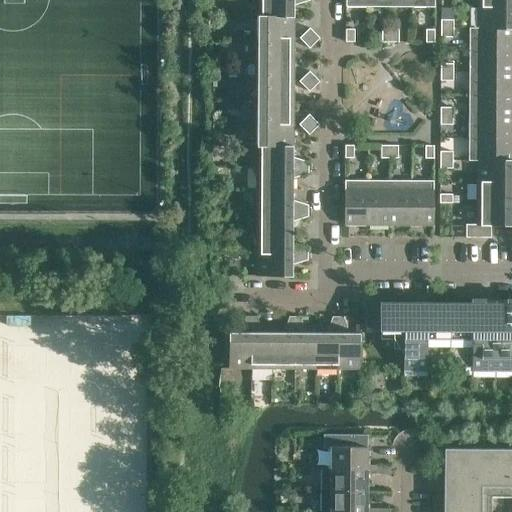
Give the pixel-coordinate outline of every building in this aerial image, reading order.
[(257,0),(257,16),(293,16),(293,5),(293,0),(295,0),(302,2),(309,0),(257,0)] [(511,5),(476,5),(476,27),(511,26),(511,5)] [(257,16),(257,36),(293,36),(293,33),(293,16),(257,16)] [(440,19),(440,27),(453,28),(453,19),(440,19)] [(469,27),(469,50),(511,49),(511,26),(476,27),(469,27)] [(314,42),(320,37),(309,27),(304,32),(314,42)] [(440,27),(440,36),(453,36),(453,28),(440,27)] [(354,28),(345,28),(345,41),(354,41),(354,28)] [(381,28),(381,41),(390,41),(390,29),(381,28)] [(399,29),(390,29),(390,41),(399,41),(399,29)] [(434,29),(425,29),(425,41),(434,42),(434,29)] [(304,32),(303,33),(299,37),(309,48),(314,42),(304,32)] [(257,36),(257,58),(293,58),(293,36),(257,36)] [(511,49),(469,50),(469,72),(511,71),(511,49)] [(257,58),(257,79),(293,80),(293,58),(257,58)] [(440,62),(440,71),(453,71),(453,63),(440,62)] [(314,86),(319,81),(309,70),(304,75),(314,86)] [(440,71),(440,80),(453,80),(453,71),(440,71)] [(511,71),(469,72),(468,94),(511,93),(511,71)] [(304,75),(299,80),(309,91),(314,86),(304,75)] [(257,79),(257,101),(293,101),(293,80),(257,79)] [(511,93),(468,94),(468,115),(511,115),(511,93)] [(257,101),(257,123),(293,123),(293,101),(257,101)] [(440,106),(440,115),(453,115),(453,107),(440,106)] [(314,129),(319,124),(309,113),(304,119),(314,129)] [(440,115),(440,123),(452,124),(453,115),(440,115)] [(511,115),(468,115),(468,137),(511,137),(511,115)] [(304,119),(298,124),(309,134),(314,129),(304,119)] [(257,123),(257,144),(293,144),(293,123),(257,123)] [(511,137),(468,137),(468,159),(511,159),(511,137)] [(293,144),(257,144),(257,167),(308,167),(308,161),(300,158),(292,162),(293,156),(293,144)] [(344,144),(344,157),(353,157),(354,144),(344,144)] [(389,144),(380,144),(380,157),(389,157),(389,144)] [(389,144),(389,157),(398,157),(398,145),(389,144)] [(434,145),(425,145),(425,157),(434,158),(434,145)] [(440,150),(440,159),(452,159),(452,150),(440,150)] [(440,159),(439,168),(452,168),(452,159),(440,159)] [(511,159),(468,159),(468,160),(475,160),(475,181),(511,180),(511,159)] [(308,167),(257,167),(257,189),(292,189),(292,179),(292,172),(300,176),(308,173),(308,167)] [(344,179),(344,224),(366,224),(367,179),(344,179)] [(367,179),(366,224),(389,224),(389,180),(367,179)] [(389,180),(389,224),(411,224),(411,180),(389,180)] [(411,180),(411,224),(434,224),(434,180),(411,180)] [(511,180),(475,181),(475,203),(511,202),(511,180)] [(292,189),(257,189),(257,210),(308,210),(308,204),(300,201),(292,205),(292,199),(292,189)] [(452,193),(439,193),(439,202),(452,202),(452,193)] [(465,225),(465,236),(491,237),(491,225),(511,224),(511,202),(475,203),(475,223),(465,223),(465,225)] [(308,210),(257,210),(256,232),(292,232),(292,222),(292,215),(300,219),(308,216),(308,210)] [(465,236),(465,225),(453,225),(453,237),(465,236)] [(292,232),(256,232),(256,253),(308,253),(308,248),(300,245),(292,248),(292,242),(292,232)] [(308,253),(256,253),(256,275),(292,275),(292,265),(292,259),(300,262),(308,259),(308,253)] [(511,304),(472,304),(427,304),(427,307),(416,307),(416,304),(381,303),(381,309),(365,309),(365,315),(365,328),(381,328),(394,329),(394,338),(400,338),(400,348),(404,348),(404,375),(427,375),(427,366),(450,366),(450,373),(472,373),(472,375),(511,375),(511,304)] [(240,331),(229,331),(229,332),(228,367),(250,367),(251,315),(245,315),(242,323),(246,331),(240,331)] [(257,316),(251,315),(250,367),(272,367),(272,331),(263,331),(256,331),(260,323),(257,316)] [(30,317),(7,316),(7,325),(30,325),(30,317)] [(283,331),(272,331),(272,367),(294,367),(294,316),(289,316),(286,324),(289,331),(283,331)] [(300,316),(294,316),(294,367),(316,367),(316,331),(306,331),(300,331),(303,324),(300,316)] [(326,331),(316,331),(316,367),(338,367),(338,316),(332,316),(329,324),(333,331),(326,331)] [(343,316),(338,316),(338,367),(360,368),(360,332),(350,332),(343,331),(347,324),(343,316)] [(324,433),(323,448),(327,448),(327,469),(367,469),(367,464),(367,434),(324,433)] [(511,511),(511,441),(508,442),(508,448),(444,447),(443,511),(511,511)] [(367,469),(367,473),(379,473),(379,464),(367,464),(367,469)] [(379,464),(379,473),(392,473),(392,464),(379,464)] [(327,469),(320,468),(320,490),(367,490),(367,473),(367,469),(327,469)] [(367,490),(320,490),(320,511),(366,511),(367,507),(367,490)]
